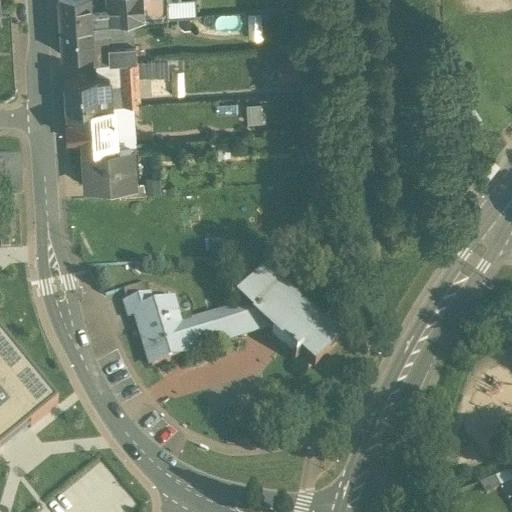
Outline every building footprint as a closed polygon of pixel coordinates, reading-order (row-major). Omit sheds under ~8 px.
[(88,0),(58,0),(60,22),(90,20),(90,12),(88,0)] [(141,0),(106,0),(107,11),(108,19),(122,18),(143,17),(142,5),(141,0)] [(107,11),(90,12),(90,20),(107,19),(108,19),(107,11)] [(108,19),(107,19),(107,28),(108,45),(124,44),(122,18),(108,19)] [(107,19),(90,20),(91,29),(107,28),(107,19)] [(90,20),(60,22),(62,52),(92,50),(91,29),(90,20)] [(134,45),(124,45),(124,44),(108,45),(109,61),(121,60),(135,59),(134,45)] [(135,59),(121,60),(123,96),(124,102),(137,102),(135,59)] [(279,60),(280,79),(301,78),(299,59),(279,60)] [(96,73),(63,75),(65,106),(98,104),(96,75),(96,73)] [(108,74),(96,75),(98,104),(113,103),(124,102),(123,96),(109,97),(108,74)] [(98,104),(65,106),(65,107),(67,107),(68,119),(66,119),(67,136),(82,135),(114,133),(113,103),(98,104)] [(114,133),(82,135),(83,147),(115,145),(114,133)] [(115,145),(83,147),(86,184),(120,182),(133,181),(133,180),(130,144),(115,145)] [(0,159),(0,200),(3,200),(2,196),(21,195),(19,158),(0,159)] [(464,171),(455,184),(463,190),(472,178),(464,171)] [(143,180),(133,180),(133,181),(120,182),(121,194),(144,193),(143,180)] [(320,328),(282,293),(284,290),(264,271),(236,301),(246,311),(254,318),(253,320),(266,332),(295,358),(290,363),(293,366),(300,358),(313,370),(337,344),(333,341),(345,328),(331,316),(320,328)] [(145,286),(122,292),(125,304),(148,297),(145,286)] [(125,304),(122,305),(126,321),(135,318),(134,315),(152,309),(148,297),(125,304)] [(152,309),(134,315),(135,318),(149,368),(185,358),(177,331),(175,323),(169,304),(152,309)] [(254,318),(246,311),(188,328),(177,331),(184,355),(266,332),(253,320),(254,318)] [(186,320),(175,323),(177,331),(188,328),(186,320)] [(0,336),(0,455),(59,409),(0,336)]
